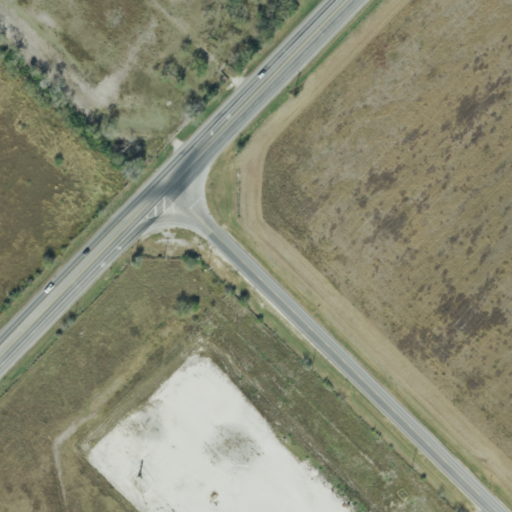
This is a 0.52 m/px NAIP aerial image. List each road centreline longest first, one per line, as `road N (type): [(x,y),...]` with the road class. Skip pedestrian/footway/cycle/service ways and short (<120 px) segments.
road 1 (primary): [(0,363),(353,0)]
road 2 (tertiary): [(511,509),(329,331),(169,191)]
